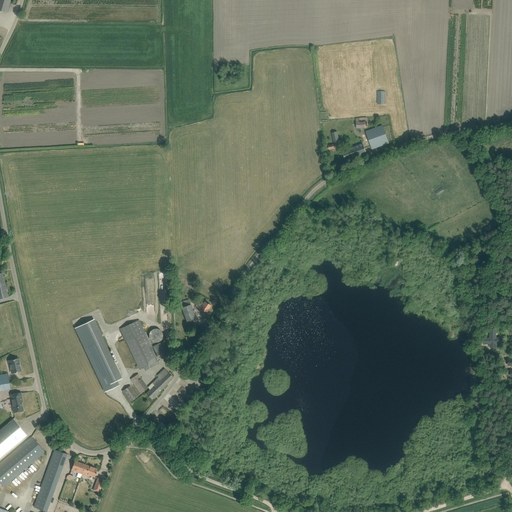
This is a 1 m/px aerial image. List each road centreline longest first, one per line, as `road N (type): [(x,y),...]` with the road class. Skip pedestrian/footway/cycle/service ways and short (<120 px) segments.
road 1 (unclassified): [(145,416),(182,372),(220,305),(313,190),(396,152)]
road 2 (unclassified): [(126,438),(86,451),(46,416),(0,198)]
road 3 (unclassified): [(273,508),(191,471),(160,441)]
road 4 (track): [(511,123),(396,152)]
